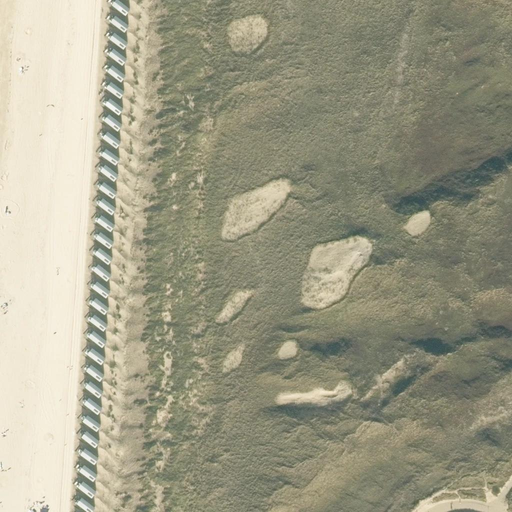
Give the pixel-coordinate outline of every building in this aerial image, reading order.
[(138,11),(122,4),(118,12),(135,19),(138,11)] [(137,29),(120,22),(117,30),(133,36),(137,29)] [(135,45),(119,39),(116,47),(132,53),(135,45)] [(134,62),(118,55),(115,63),(131,70),(134,62)] [(133,79),(117,72),(114,80),(130,86),(133,79)] [(132,94),(116,88),(113,95),(129,102),(132,94)] [(131,111),(114,105),(111,112),(128,119),(131,111)] [(130,128),(113,121),(110,129),(126,135),(130,128)] [(128,148),(112,141),(109,149),(125,156),(128,148)] [(127,162),(111,156),(108,163),(124,170),(127,162)] [(126,179),(110,172),(107,180),(123,187),(126,179)] [(125,195),(108,188),(105,196),(121,203),(125,195)] [(123,211),(107,204),(104,212),(120,219),(123,211)] [(123,228),(106,221),(103,229),(120,236),(123,228)] [(121,246),(105,239),(102,247),(118,253),(121,246)] [(121,261),(105,254),(102,262),(118,268),(121,261)] [(119,276),(103,270),(99,278),(116,284),(119,276)] [(118,293),(101,287),(98,295),(115,301),(118,293)] [(116,310),(100,304),(97,311),(113,318),(116,310)] [(115,328),(99,321),(96,329),(112,335),(115,328)] [(114,345),(98,339),(94,347),(111,353),(114,345)] [(113,364),(96,357),(93,365),(110,371),(113,364)] [(112,378),(95,371),(92,379),(109,386),(112,378)] [(111,394),(94,387),(91,395),(107,402),(111,394)] [(110,409),(93,403),(90,411),(107,417),(110,409)] [(108,427),(92,420),(89,428),(105,435),(108,427)] [(107,442),(91,436),(88,444),(104,450),(107,442)] [(106,461),(90,455),(87,462),(103,469),(106,461)] [(105,477),(89,470),(85,478),(102,485),(105,477)] [(78,488),(91,498),(96,492),(83,482),(78,488)] [(76,504),(86,511),(91,511),(95,508),(81,498),(76,504)]
